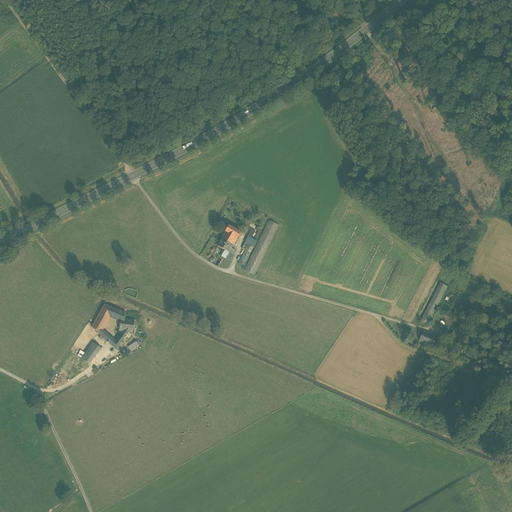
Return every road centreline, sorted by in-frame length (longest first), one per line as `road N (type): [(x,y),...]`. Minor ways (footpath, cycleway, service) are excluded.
road 1 (track): [(373,315),(196,258),(4,0)]
road 2 (secondary): [(401,0),(228,124),(0,243)]
road 3 (track): [(511,379),(403,347),(373,315)]
road 4 (track): [(30,386),(91,511)]
